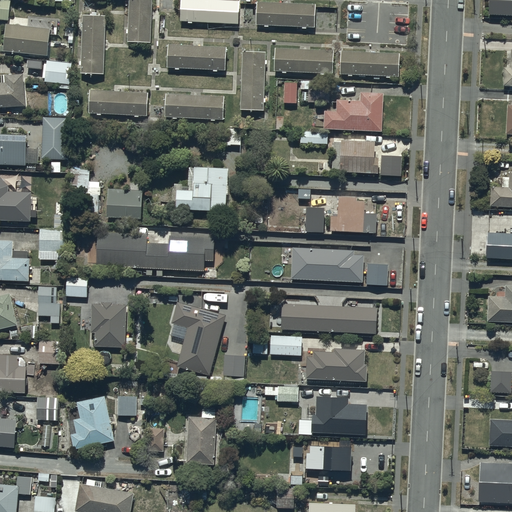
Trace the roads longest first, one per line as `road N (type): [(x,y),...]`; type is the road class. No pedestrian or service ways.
road 1 (residential): [(441,146),(423,511)]
road 2 (residential): [(448,0),(441,146)]
